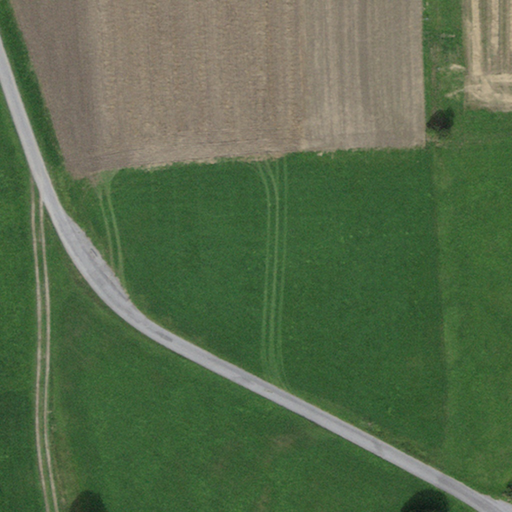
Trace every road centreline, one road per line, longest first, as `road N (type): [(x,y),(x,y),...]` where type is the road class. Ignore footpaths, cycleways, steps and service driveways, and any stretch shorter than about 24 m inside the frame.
road 1 (residential): [(493,511),(189,351),(107,290),(66,229),(0,48)]
road 2 (track): [(53,511),(39,432),(44,316),(31,133)]
